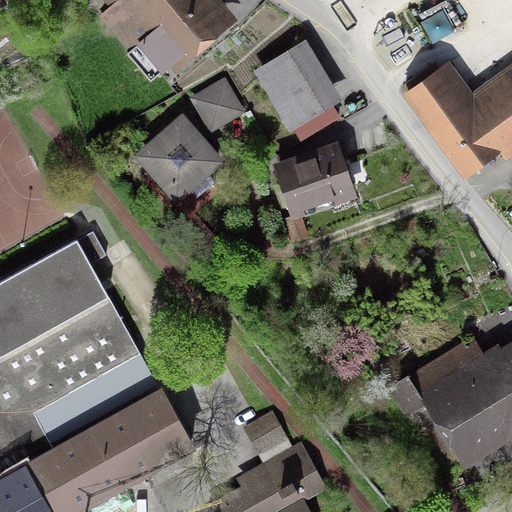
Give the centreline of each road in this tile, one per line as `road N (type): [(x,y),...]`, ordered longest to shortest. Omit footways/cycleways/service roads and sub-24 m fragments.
road 1 (residential): [(511,251),(333,29),(295,0)]
road 2 (track): [(459,188),(277,251),(259,237),(239,135)]
